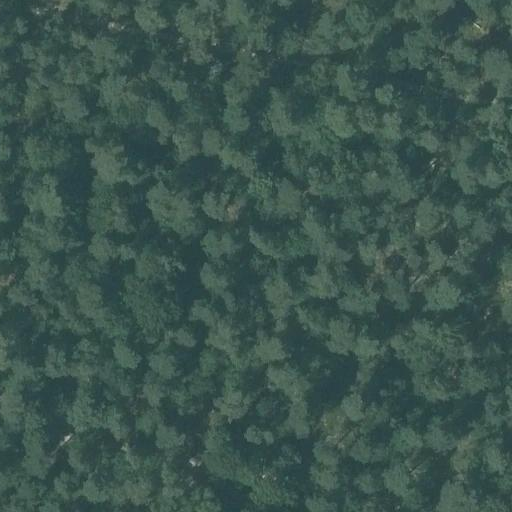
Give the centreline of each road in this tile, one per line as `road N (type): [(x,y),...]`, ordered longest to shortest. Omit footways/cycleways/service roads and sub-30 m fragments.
road 1 (track): [(0,4),(511,107)]
road 2 (track): [(0,423),(434,511)]
